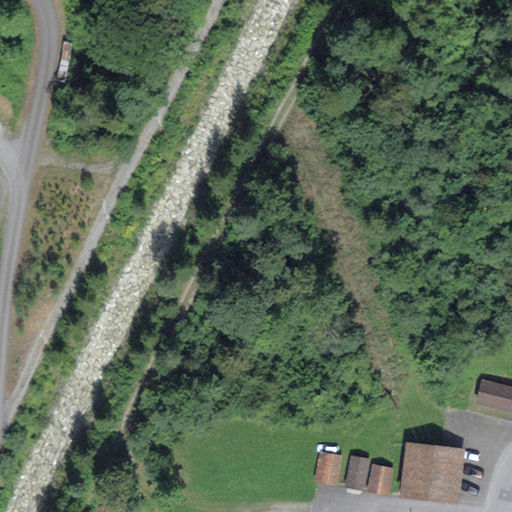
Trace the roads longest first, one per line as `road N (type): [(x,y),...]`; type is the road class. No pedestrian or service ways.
road 1 (track): [(0,427),(219,0)]
road 2 (unclassified): [(0,366),(14,233),(50,40),(42,0)]
